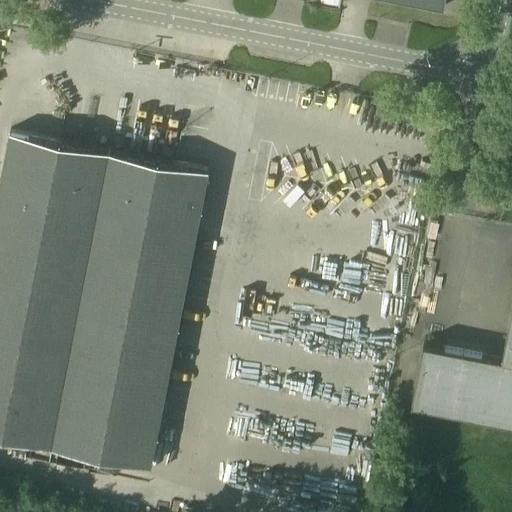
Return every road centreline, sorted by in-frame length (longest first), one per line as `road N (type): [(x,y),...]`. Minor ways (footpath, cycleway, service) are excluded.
road 1 (unclassified): [(468,60),(424,67),(90,0)]
road 2 (unclassified): [(462,193),(478,83),(468,60)]
